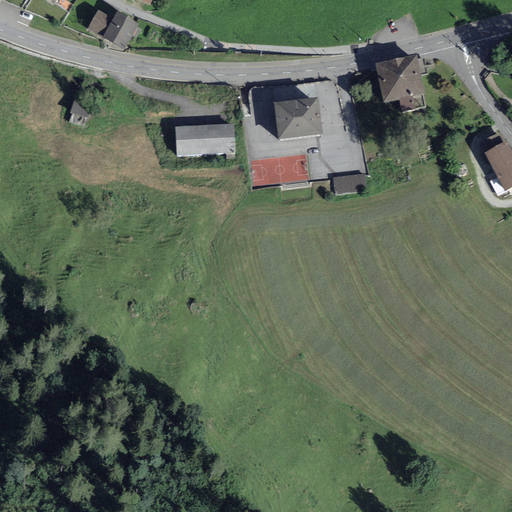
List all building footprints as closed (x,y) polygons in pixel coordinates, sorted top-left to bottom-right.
[(112,23),(98,15),(89,30),(124,51),(138,27),(116,14),(112,23)] [(425,97),(417,59),(377,67),(384,105),(425,97)] [(319,102),(272,105),(274,139),(321,136),(319,102)] [(237,122),(179,125),(181,159),(238,157),(237,122)] [(163,134),(147,135),(148,150),(163,150),(163,134)] [(511,152),(508,144),(484,157),(504,194),(511,189),(511,152)] [(362,177),(333,181),(335,199),(365,195),(362,177)]
